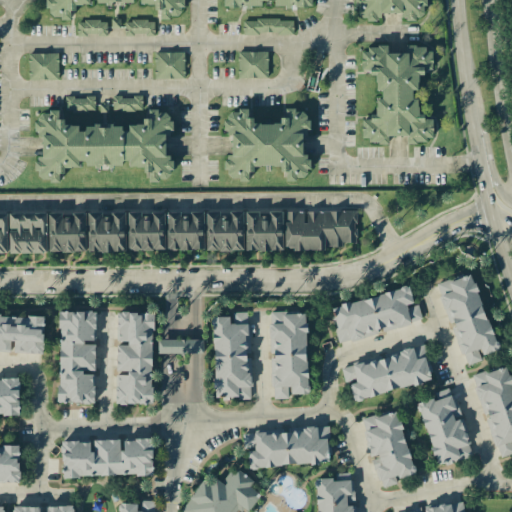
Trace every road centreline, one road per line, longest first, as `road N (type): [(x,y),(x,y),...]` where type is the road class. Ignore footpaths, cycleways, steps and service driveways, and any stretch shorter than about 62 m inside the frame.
road 1 (residential): [(397,253),(321,284),(0,284)]
road 2 (residential): [(0,207),(365,201),(377,220)]
road 3 (secondary): [(511,164),(488,0)]
